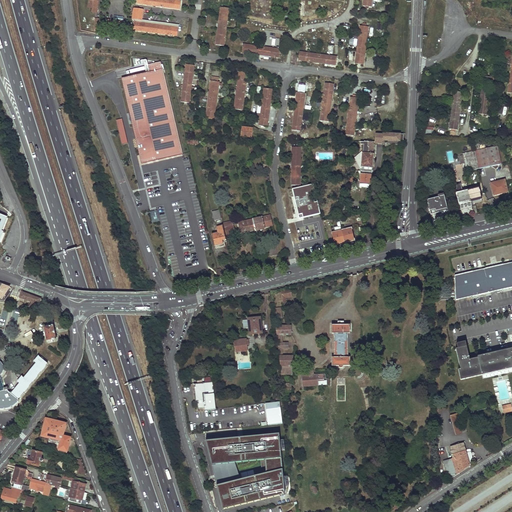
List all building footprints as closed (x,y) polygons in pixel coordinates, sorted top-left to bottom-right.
[(93,0),(88,0),(87,7),(92,8),(91,12),(96,13),(98,1),(93,0)] [(171,0),(136,0),(136,3),(179,9),(180,1),(171,0)] [(134,7),(131,26),(133,26),(133,30),(177,37),(179,25),(142,20),(144,8),(134,7)] [(216,29),(214,44),(222,46),(228,8),(220,7),(216,29)] [(105,19),(104,27),(128,31),(129,22),(105,19)] [(360,26),(355,63),(362,64),(365,46),(368,27),(366,27),(362,27),(360,26)] [(243,44),(242,52),(258,54),(279,57),(280,50),(243,44)] [(300,52),(298,60),(315,62),(336,65),(337,57),(300,52)] [(146,66),(148,73),(120,79),(141,164),(183,154),(162,69),(161,62),(146,66)] [(186,64),(180,102),(188,103),(194,66),(190,65),(186,64)] [(239,72),(234,109),(242,110),(247,73),(243,72),(239,72)] [(483,76),(478,113),(486,115),(491,77),(487,77),(483,76)] [(210,81),(205,119),(213,120),(218,82),(214,82),(210,81)] [(325,83),(320,121),(328,122),(333,84),(329,84),(325,83)] [(264,89),(258,126),(267,128),(272,90),(264,89)] [(454,91),(448,129),(456,131),(462,93),(458,92),(454,91)] [(296,93),(291,131),(299,132),(304,94),(296,93)] [(350,97),(345,134),(353,135),(358,99),(354,98),(350,97)] [(505,115),(507,107),(500,106),(499,114),(505,115)] [(121,144),(128,143),(122,119),(116,120),(121,144)] [(241,128),(240,137),(250,139),(251,130),(241,128)] [(312,132),(311,137),(329,140),(330,134),(312,132)] [(375,135),(374,142),(373,144),(381,145),(381,141),(395,142),(394,146),(399,144),(399,139),(403,139),(403,135),(382,134),(382,135),(375,135)] [(363,145),(362,154),(372,155),(373,144),(374,142),(363,142),(360,142),(360,144),(360,145),(363,145)] [(479,151),(474,152),(478,169),(492,167),(497,170),(499,165),(500,165),(497,147),(488,149),(488,146),(478,148),(479,151)] [(291,148),(291,185),(300,185),(300,148),(291,148)] [(474,150),(462,153),(466,172),(478,169),(474,152),(474,150)] [(360,157),(359,161),(361,161),(360,167),(371,168),(372,168),(373,155),(372,155),(362,154),(361,157),(360,157)] [(360,174),(359,186),(367,187),(368,187),(368,182),(369,182),(370,175),(360,174)] [(504,181),(491,184),(494,195),(507,191),(504,181)] [(292,189),(299,215),(302,214),(303,218),(320,214),(313,184),(292,189)] [(456,193),(455,194),(458,205),(470,202),(467,191),(462,192),(460,185),(457,186),(456,193)] [(479,188),(467,191),(470,202),(482,199),(479,188)] [(443,196),(427,200),(431,215),(447,210),(443,196)] [(157,210),(150,212),(152,223),(159,221),(157,210)] [(218,210),(212,212),(214,221),(221,219),(218,210)] [(0,241),(4,243),(14,219),(0,214),(0,241)] [(262,218),(256,219),(259,230),(259,229),(264,228),(271,226),(269,215),(261,217),(262,218)] [(256,219),(238,223),(240,234),(259,230),(256,219)] [(232,222),(222,224),(222,226),(224,232),(224,234),(234,232),(232,222)] [(351,229),(341,231),(344,243),(353,241),(351,229)] [(341,231),(331,233),(334,246),(344,243),(341,231)] [(218,233),(211,235),(213,245),(223,243),(222,239),(225,239),(224,234),(224,232),(218,233)] [(204,250),(210,249),(207,237),(201,239),(204,250)] [(511,262),(454,276),(455,301),(511,287),(511,262)] [(2,284),(0,287),(0,298),(2,299),(10,287),(2,284)] [(289,290),(280,292),(282,303),(285,302),(284,298),(290,297),(289,290)] [(22,291),(19,298),(32,302),(28,308),(34,311),(41,299),(22,291)] [(280,308),(273,309),(274,321),(281,320),(280,308)] [(259,317),(247,319),(248,334),(261,333),(259,317)] [(276,324),(275,324),(280,370),(290,370),(291,357),(281,357),(281,348),(282,348),(282,343),(281,343),(280,334),(289,334),(289,326),(280,326),(280,325),(279,325),(279,324),(277,325),(276,324)] [(44,327),(47,341),(56,339),(55,334),(55,331),(54,331),(53,325),(44,327)] [(337,325),(331,325),(331,333),(333,333),(333,357),(331,357),(331,366),(338,366),(338,367),(339,368),(340,368),(341,368),(342,367),(343,365),(349,365),(349,357),(347,357),(347,333),(349,333),(349,325),(343,325),(337,325)] [(239,340),(232,342),(234,352),(246,351),(246,345),(248,345),(248,339),(239,340)] [(458,349),(457,349),(462,370),(460,370),(458,370),(460,381),(483,376),(511,369),(511,350),(509,352),(509,350),(477,357),(478,359),(469,361),(465,342),(457,344),(458,349)] [(2,373),(3,372),(3,371),(3,369),(3,368),(3,367),(3,366),(3,365),(2,364),(1,363),(0,362),(0,361),(0,387),(2,392),(0,392),(0,409),(0,410),(2,410),(3,410),(5,410),(6,409),(7,409),(9,409),(10,408),(11,408),(12,407),(13,406),(14,406),(15,405),(16,404),(17,404),(18,403),(18,401),(19,400),(17,398),(20,395),(21,396),(24,392),(23,391),(28,385),(29,386),(32,382),(31,381),(36,375),(37,376),(41,372),(40,371),(45,365),(46,366),(48,363),(38,356),(34,361),(36,363),(24,378),(22,376),(17,382),(20,383),(11,393),(7,390),(8,390),(7,387),(6,387),(5,385),(3,386),(4,388),(3,388),(0,377),(0,375),(1,375),(1,374),(2,373)] [(302,376),(302,382),(302,387),(318,386),(318,385),(318,381),(324,380),(324,374),(314,375),(314,371),(305,371),(305,375),(305,376),(302,376)] [(212,381),(193,383),(194,386),(193,386),(194,401),(197,401),(197,404),(196,404),(197,409),(203,408),(204,410),(215,409),(212,381)] [(267,426),(282,424),(279,402),(264,404),(267,426)] [(449,416),(455,436),(459,434),(455,419),(461,417),(460,413),(449,416)] [(60,438),(60,435),(63,436),(63,435),(65,428),(62,428),(64,423),(48,419),(47,424),(45,423),(43,431),(58,435),(58,437),(60,438)] [(60,443),(69,445),(71,437),(63,435),(63,436),(60,435),(60,438),(58,437),(58,435),(43,431),(41,436),(61,441),(60,443)] [(281,434),(207,441),(213,464),(282,458),(281,434)] [(67,452),(69,445),(60,443),(58,450),(67,452)] [(443,464),(447,479),(453,476),(469,467),(462,444),(449,447),(454,462),(449,463),(448,461),(442,462),(443,464)] [(39,466),(40,461),(41,461),(42,461),(43,461),(43,460),(43,459),(42,459),(41,458),(42,453),(27,449),(25,457),(29,458),(27,464),(39,466)] [(83,464),(78,463),(79,474),(84,475),(87,474),(85,470),(83,464)] [(28,491),(29,488),(29,487),(22,485),(26,470),(16,467),(11,487),(12,487),(23,490),(28,491)] [(284,469),(216,484),(223,509),(286,493),(284,469)] [(47,475),(46,482),(46,483),(49,484),(59,487),(59,486),(61,478),(47,475)] [(74,478),(71,489),(84,492),(86,484),(84,484),(85,480),(74,478)] [(31,479),(29,487),(29,488),(36,490),(38,481),(31,479)] [(38,492),(38,491),(44,492),(46,483),(38,481),(36,490),(36,491),(38,492)] [(23,493),(23,490),(12,487),(11,490),(4,488),(1,499),(16,503),(17,497),(19,497),(20,492),(23,493)] [(71,489),(69,497),(75,499),(74,500),(82,502),(82,500),(84,492),(71,489)]
